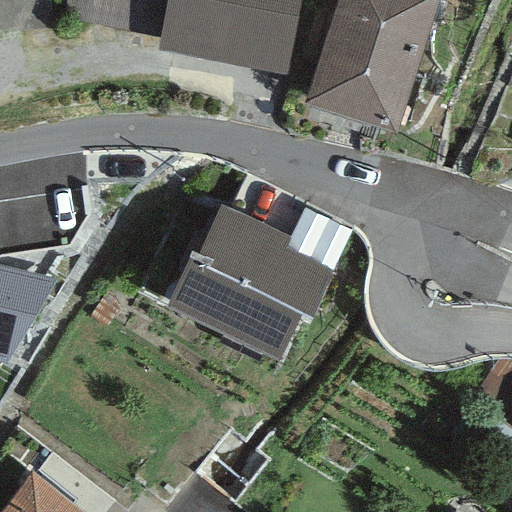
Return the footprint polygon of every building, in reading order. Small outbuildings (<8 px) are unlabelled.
[(141,15),(143,0),(77,0),(77,3),(141,15)] [(301,0),(166,0),(159,40),(289,64),(301,0)] [(434,0),(336,0),(309,88),(399,116),(434,0)] [(334,256),(213,202),(173,292),(294,345),(334,256)] [(56,272),(0,260),(0,345),(8,347),(56,272)] [(83,511),(37,473),(3,511),(83,511)]
